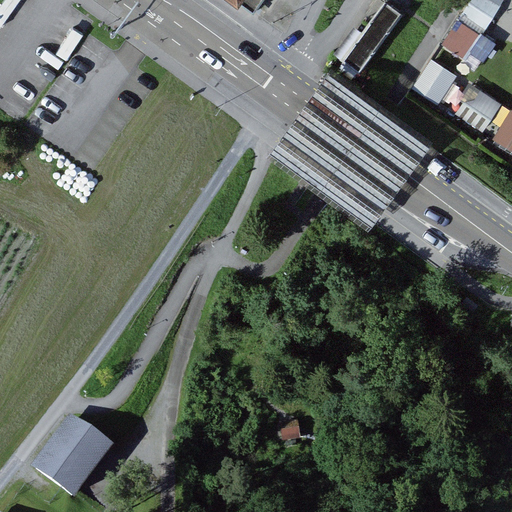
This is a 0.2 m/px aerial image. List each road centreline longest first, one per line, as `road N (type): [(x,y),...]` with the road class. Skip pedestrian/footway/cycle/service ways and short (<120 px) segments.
road 1 (track): [(251,130),(260,156),(256,181),(199,295),(170,428),(165,511)]
road 2 (track): [(67,397),(253,126)]
road 3 (secondary): [(511,250),(276,85)]
road 4 (secondary): [(276,85),(154,0)]
